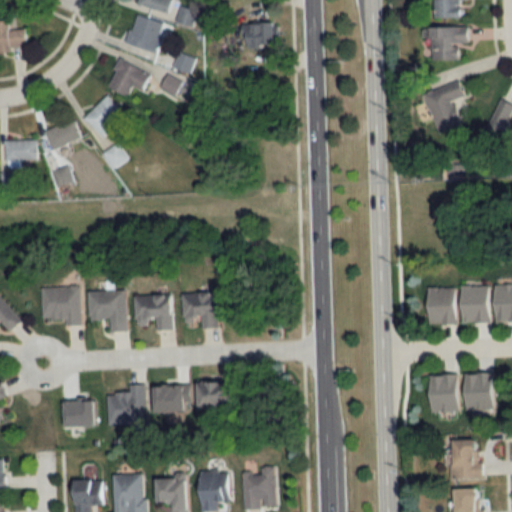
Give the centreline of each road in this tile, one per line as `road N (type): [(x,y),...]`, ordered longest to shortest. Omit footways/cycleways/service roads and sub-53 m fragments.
road 1 (secondary): [(307,0),(325,511)]
road 2 (secondary): [(383,511),(368,39)]
road 3 (residential): [(41,364),(318,349)]
road 4 (residential): [(0,95),(24,91),(61,68),(96,0)]
road 5 (secondary): [(319,375),(336,430),(339,511)]
road 6 (residential): [(511,346),(378,353)]
